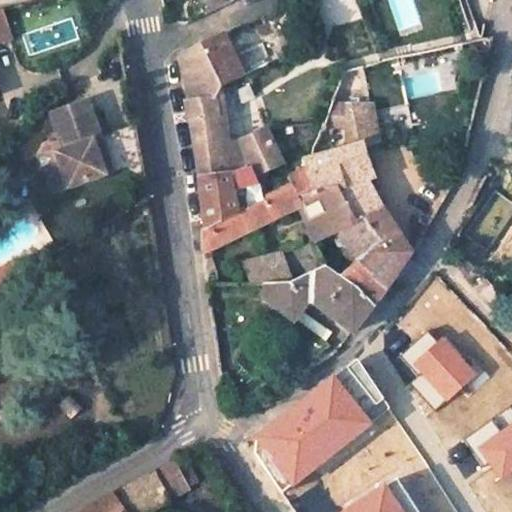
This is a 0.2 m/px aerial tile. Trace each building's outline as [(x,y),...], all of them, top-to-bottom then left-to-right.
[(196,0),(200,11),(227,0),(196,0)] [(2,11),(0,11),(0,40),(10,38),(2,11)] [(259,54),(235,63),(222,30),(197,42),(216,85),(262,63),(277,56),(274,48),(259,54)] [(237,142),(229,146),(216,85),(197,42),(183,49),(177,60),(183,99),(178,102),(192,153),(195,173),(224,169),(253,165),(260,164),(280,161),(270,134),(239,148),(237,142)] [(41,159),(49,184),(99,168),(88,135),(97,132),(95,127),(86,94),(49,107),(59,142),(52,144),(56,155),(41,159)] [(364,180),(370,177),(360,141),(374,136),(370,116),(367,100),(329,100),(321,121),(307,155),(297,159),(301,166),(309,187),(330,178),(355,219),(363,215),(379,208),(364,180)] [(131,115),(95,127),(97,132),(107,162),(138,151),(131,115)] [(88,135),(99,168),(108,166),(107,162),(97,132),(88,135)] [(262,177),(282,168),(280,161),(260,164),(262,177)] [(253,165),(256,179),(262,177),(260,164),(253,165)] [(256,179),(253,165),(224,169),(228,186),(256,179)] [(200,249),(211,248),(299,205),(295,193),(309,187),(301,166),(284,175),(286,182),(261,194),(260,198),(233,211),(203,226),(198,228),(199,245),(200,249)] [(195,173),(203,226),(233,211),(228,186),(224,169),(195,173)] [(314,240),(338,228),(355,258),(377,236),(363,215),(355,219),(330,178),(309,187),(295,193),(299,205),(314,240)] [(378,289),(407,250),(379,208),(363,215),(377,236),(355,258),(352,261),(378,289)] [(287,282),(277,253),(275,254),(243,259),(245,282),(287,282)] [(11,258),(0,264),(0,274),(16,266),(11,258)] [(261,282),(258,295),(288,319),(292,314),(298,305),(305,297),(348,331),(367,305),(356,291),(338,275),(323,261),(287,282),(261,282)] [(378,289),(352,261),(338,275),(356,291),(367,305),(378,289)] [(328,326),(298,305),(292,314),(322,335),(328,326)] [(437,345),(427,334),(402,355),(421,376),(411,384),(435,412),(481,373),(448,335),(437,345)] [(261,441),(292,479),(386,406),(356,363),(261,441)] [(511,407),(466,439),(484,465),(488,462),(501,480),(511,472),(511,407)] [(83,511),(148,511),(170,501),(153,472),(117,491),(83,511)] [(401,511),(386,487),(346,511),(401,511)]
